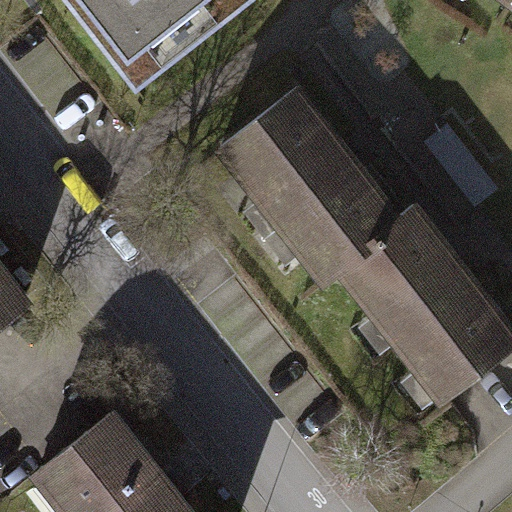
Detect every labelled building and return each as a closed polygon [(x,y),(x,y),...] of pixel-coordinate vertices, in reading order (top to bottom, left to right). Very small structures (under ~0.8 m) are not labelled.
[(64,0),(135,91),(254,0),(64,0)] [(331,281),(342,273),(416,213),(304,75),(219,143),(331,281)] [(511,314),(424,206),(416,213),(342,273),(453,409),(511,361),(511,314)] [(0,327),(38,297),(0,249),(0,327)] [(34,466),(69,511),(206,511),(121,400),(34,466)]
